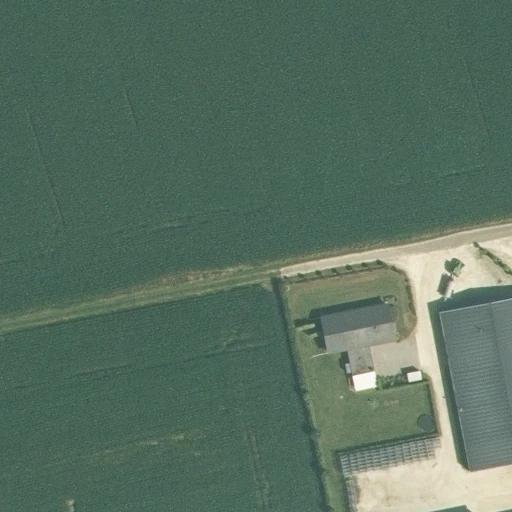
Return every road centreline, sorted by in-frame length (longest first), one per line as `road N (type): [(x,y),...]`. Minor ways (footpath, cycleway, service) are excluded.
road 1 (track): [(0,330),(287,271)]
road 2 (unclassified): [(287,271),(511,230)]
